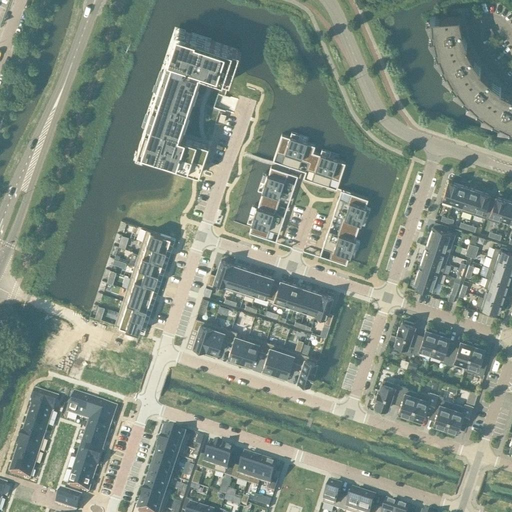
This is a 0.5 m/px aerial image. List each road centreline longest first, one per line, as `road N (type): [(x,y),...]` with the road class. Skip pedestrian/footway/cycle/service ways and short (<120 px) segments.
road 1 (residential): [(144,407),(462,511)]
road 2 (tertiary): [(0,267),(100,0)]
road 3 (tertiary): [(91,0),(0,225)]
road 4 (residential): [(201,236),(387,298)]
road 5 (residential): [(348,413),(163,352)]
road 6 (unclassified): [(434,145),(380,113),(326,0)]
road 7 (residential): [(387,298),(434,145)]
road 8 (residential): [(480,454),(348,413)]
road 9 (residential): [(245,110),(201,236)]
road 10 (residential): [(387,298),(511,338)]
road 11 (residential): [(201,236),(163,352)]
road 12 (residential): [(348,413),(387,298)]
